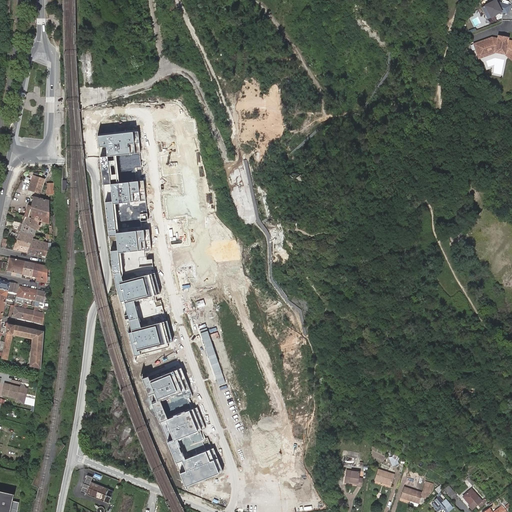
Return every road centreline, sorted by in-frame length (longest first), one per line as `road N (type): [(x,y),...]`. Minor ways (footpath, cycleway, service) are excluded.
road 1 (residential): [(228,511),(232,468),(163,260),(147,116),(118,111),(92,119),(91,165)]
road 2 (track): [(82,102),(147,84),(164,62),(182,67),(201,86),(239,176),(230,113),(175,0)]
road 3 (unclassified): [(71,456),(93,312),(108,282),(91,165)]
